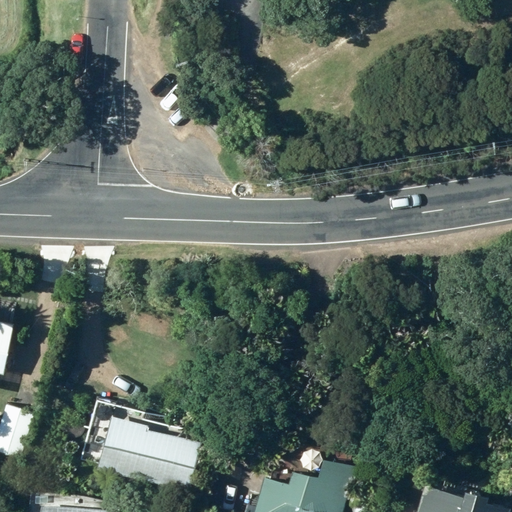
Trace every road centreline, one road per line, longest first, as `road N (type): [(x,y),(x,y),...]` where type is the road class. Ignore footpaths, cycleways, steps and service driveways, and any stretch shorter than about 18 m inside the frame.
road 1 (tertiary): [(95,214),(341,220),(511,198)]
road 2 (residential): [(114,0),(95,214)]
